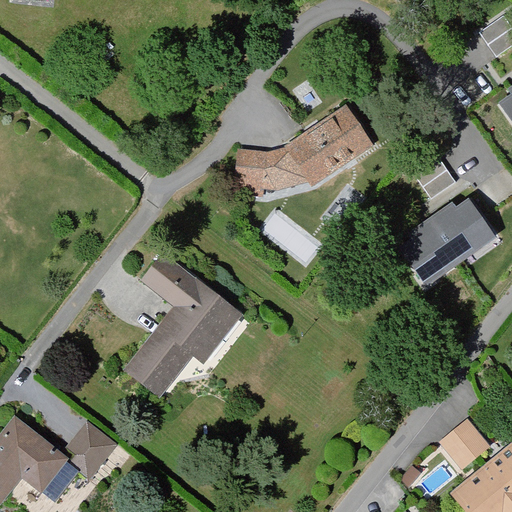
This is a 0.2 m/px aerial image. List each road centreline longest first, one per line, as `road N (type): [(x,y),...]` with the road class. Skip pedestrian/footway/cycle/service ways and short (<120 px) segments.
road 1 (residential): [(346,511),(511,300)]
road 2 (residential): [(149,193),(0,72)]
